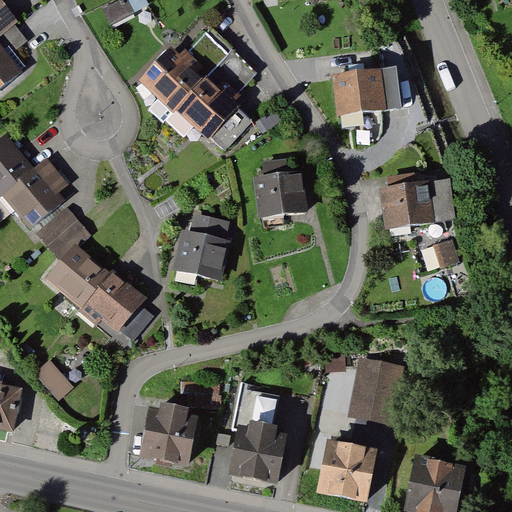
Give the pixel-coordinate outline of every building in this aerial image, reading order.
[(147,10),(141,0),(131,0),(102,16),(110,31),(147,10)] [(0,50),(18,36),(0,14),(0,50)] [(142,80),(210,145),(240,114),(172,49),(142,80)] [(0,105),(24,87),(0,57),(0,105)] [(383,72),(335,77),(339,117),(387,112),(383,72)] [(1,142),(0,142),(0,200),(25,233),(60,205),(55,199),(65,191),(42,162),(27,175),(1,142)] [(303,174),(255,180),(260,221),(308,215),(303,174)] [(386,231),(458,223),(453,177),(381,185),(386,231)] [(191,237),(182,235),(173,274),(221,285),(234,226),(195,218),(191,237)] [(115,289),(69,248),(39,283),(75,315),(80,310),(112,338),(143,304),(120,284),(115,289)] [(404,368),(362,359),(350,418),(392,426),(404,368)] [(51,361),(38,372),(62,401),(75,390),(51,361)] [(22,388),(0,383),(0,429),(13,432),(22,388)] [(198,414),(150,406),(140,459),(189,468),(198,414)] [(286,437),(241,429),(231,477),(277,486),(286,437)] [(377,448),(325,439),(316,494),(367,503),(377,448)] [(457,511),(466,466),(414,457),(404,511),(406,511),(457,511)]
